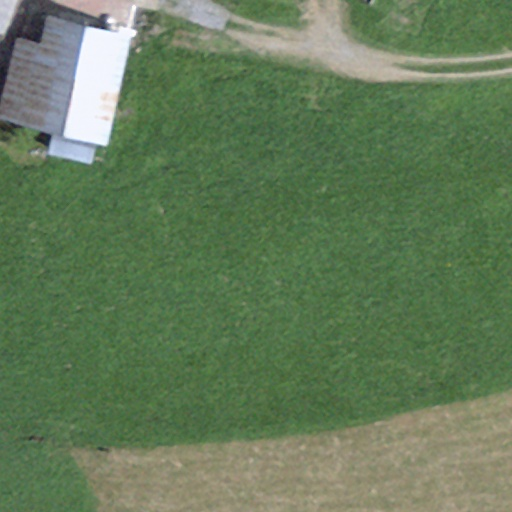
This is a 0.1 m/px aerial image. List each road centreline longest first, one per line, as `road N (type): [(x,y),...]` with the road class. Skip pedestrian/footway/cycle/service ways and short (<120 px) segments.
road 1 (track): [(331,54),(439,70),(511,62)]
road 2 (track): [(188,0),(331,54)]
